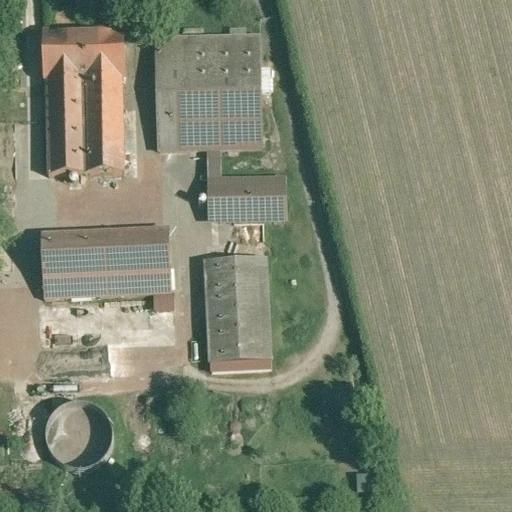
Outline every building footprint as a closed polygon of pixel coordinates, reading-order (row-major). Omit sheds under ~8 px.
[(125,81),(124,33),(49,34),(50,82),(125,81)] [(263,42),(160,43),(162,153),(265,151),(263,42)] [(125,81),(50,82),(52,178),(127,176),(125,81)] [(285,184),(212,185),(213,224),(286,222),(285,184)] [(172,235),(45,239),(47,302),(174,298),(172,235)] [(269,265),(208,268),(211,368),(273,366),(269,265)] [(92,409),(86,407),(80,407),(74,408),(69,409),(65,411),(61,414),(57,416),(55,419),(53,421),(51,424),(49,427),(48,430),(47,432),(46,436),(46,440),(46,444),(46,448),(47,452),(48,455),(49,458),(51,463),(55,467),(58,470),(62,473),(67,476),(71,477),(76,479),(83,479),(89,478),(94,477),(98,475),(101,473),(104,471),(107,469),(110,465),(112,462),(113,459),(115,456),(116,452),(117,448),(117,443),(117,438),(116,433),(115,430),(114,428),(112,424),(109,420),(106,417),(103,414),(100,412),(96,410),(92,409)]
